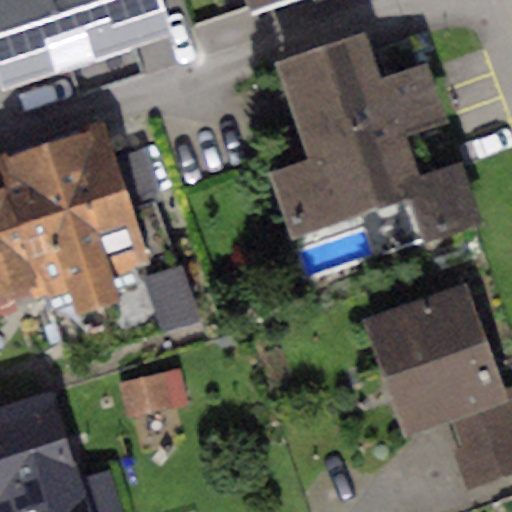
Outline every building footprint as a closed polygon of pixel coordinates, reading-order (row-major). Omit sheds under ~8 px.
[(0,0),(0,84),(1,87),(172,32),(161,0),(0,0)] [(289,0),(249,0),(253,12),(289,0)] [(305,160),(267,172),(288,238),(408,199),(425,194),(406,134),(447,121),(430,64),(377,81),(363,37),(275,65),(305,160)] [(0,160),(36,287),(39,299),(71,290),(77,313),(117,302),(109,274),(146,264),(105,120),(0,149),(0,160)] [(0,297),(36,287),(0,160),(0,297)] [(467,179),(425,194),(408,199),(423,243),(482,223),(467,179)] [(181,265),(142,277),(159,331),(198,319),(181,265)] [(469,284),(367,319),(408,438),(452,423),(510,403),(469,284)] [(178,373),(118,384),(124,418),(184,407),(178,373)] [(53,392),(0,406),(0,511),(117,511),(107,473),(78,481),(53,392)] [(511,402),(510,403),(452,423),(461,449),(453,452),(466,490),(511,475),(511,402)]
